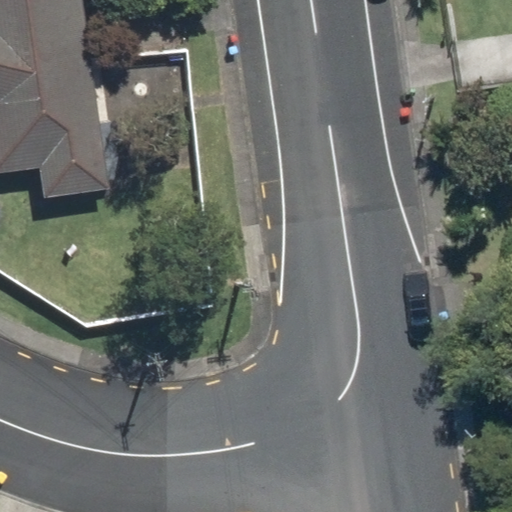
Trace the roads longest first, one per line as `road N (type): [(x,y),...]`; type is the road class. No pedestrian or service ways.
road 1 (residential): [(314,0),(361,327),(352,382),(325,416)]
road 2 (residential): [(325,416),(260,441),(151,452),(83,446),(0,419)]
